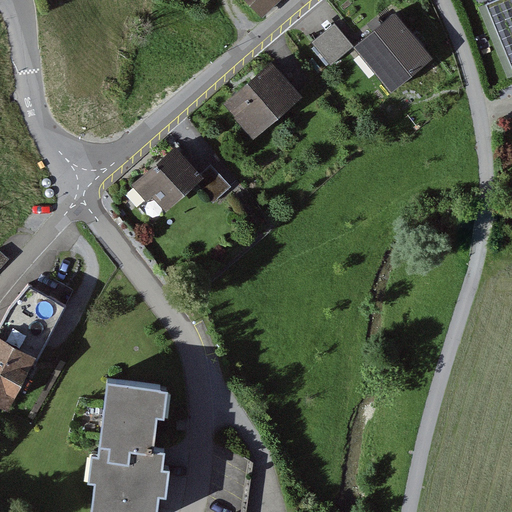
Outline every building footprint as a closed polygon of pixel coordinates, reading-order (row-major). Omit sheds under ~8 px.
[(288,0),(248,0),(269,20),(288,0)] [(511,0),(507,0),(491,7),(511,54),(511,0)] [(428,61),(394,20),(359,48),(392,89),(428,61)] [(353,47),(335,25),(313,43),(331,65),(353,47)] [(276,65),(226,106),(255,140),(305,99),(276,65)] [(135,187),(138,190),(150,204),(155,199),(169,216),(200,189),(215,206),(235,190),(214,165),(202,175),(179,149),(135,187)] [(40,355),(0,336),(0,405),(13,412),(40,355)] [(178,390),(115,383),(107,458),(98,457),(95,482),(102,483),(99,511),(167,511),(169,495),(178,496),(181,468),(171,467),(173,449),(162,448),(166,416),(175,417),(178,390)]
